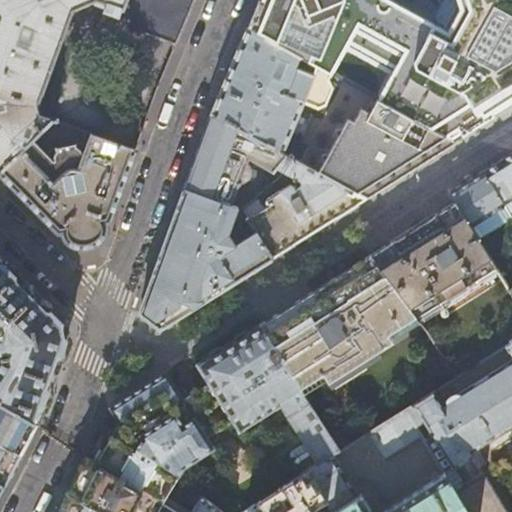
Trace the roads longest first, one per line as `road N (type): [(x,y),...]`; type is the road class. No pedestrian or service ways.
road 1 (residential): [(224,0),(104,316)]
road 2 (residential): [(21,511),(70,417),(104,316)]
road 3 (residential): [(104,316),(0,214)]
